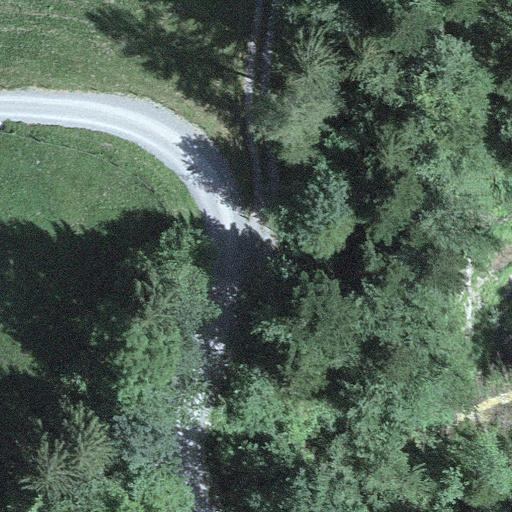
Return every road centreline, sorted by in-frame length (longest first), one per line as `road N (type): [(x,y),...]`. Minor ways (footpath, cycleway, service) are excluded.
road 1 (track): [(0,107),(76,110),(156,129),(211,185),(230,277),(183,446),(200,511)]
road 2 (track): [(230,277),(265,201),(260,97),(268,0)]
